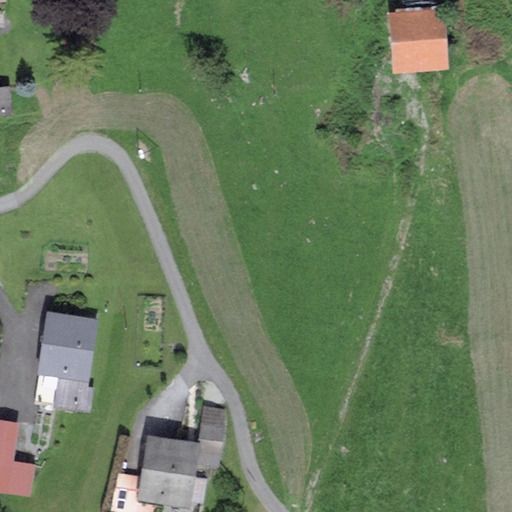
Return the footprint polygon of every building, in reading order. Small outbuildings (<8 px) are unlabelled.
[(446,8),(390,12),(393,72),(449,69),(446,8)] [(0,116),(14,115),(10,85),(0,86),(0,116)] [(48,310),(34,404),(91,412),(95,387),(88,386),(98,318),(48,310)] [(205,405),(198,442),(148,433),(141,476),(118,472),(111,511),(113,511),(155,511),(157,503),(190,508),(192,501),(203,503),(208,478),(196,476),(198,463),(218,467),(228,409),(205,405)] [(0,419),(0,491),(31,496),(36,464),(14,460),(20,422),(0,419)]
